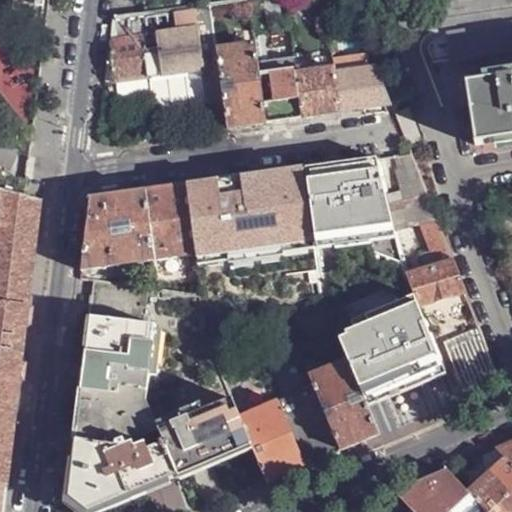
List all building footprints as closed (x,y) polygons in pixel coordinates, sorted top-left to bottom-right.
[(144,0),(146,14),(153,13),(191,8),(189,0),(144,0)] [(286,0),(249,0),(253,33),(290,27),(288,6),(286,0)] [(191,8),(153,13),(162,76),(204,70),(220,68),(218,48),(214,29),(212,5),(191,8)] [(115,19),(113,32),(110,39),(112,63),(107,63),(105,84),(148,77),(162,76),(153,13),(146,14),(136,15),(115,19)] [(427,47),(433,63),(511,50),(511,17),(431,30),(433,40),(432,40),(428,43),(427,47)] [(253,33),(255,42),(291,36),(290,27),(253,33)] [(227,122),(228,129),(265,123),(258,66),(255,43),(218,48),(220,68),(227,122)] [(299,92),(303,119),(340,113),(335,75),(333,60),(333,56),(309,59),(308,53),(294,55),(295,60),(299,92)] [(333,60),(335,75),(369,70),(368,55),(333,60)] [(258,66),(265,123),(274,122),(303,119),(299,92),(295,60),(258,66)] [(220,68),(204,70),(206,85),(211,124),(227,122),(220,68)] [(369,70),(374,108),(393,105),(378,69),(369,70)] [(148,77),(150,92),(206,85),(204,70),(162,76),(148,77)] [(335,75),(340,113),(374,108),(369,70),(335,75)] [(511,75),(510,76),(509,71),(494,73),(495,79),(481,81),(465,83),(473,136),(475,145),(494,142),(511,139),(511,75)] [(481,74),(481,81),(495,79),(494,73),(494,72),(481,74)] [(396,111),(407,142),(420,137),(409,107),(396,111)] [(511,139),(494,142),(495,147),(511,144),(511,139)] [(401,154),(416,193),(428,191),(412,153),(401,154)] [(397,229),(390,200),(379,157),(308,168),(317,243),(337,241),(337,245),(342,244),(345,268),(318,269),(322,301),(348,360),(361,390),(426,363),(431,376),(446,370),(419,304),(406,274),(403,262),(376,264),(374,237),(397,234),(397,229)] [(283,238),(314,234),(304,169),(242,177),(242,183),(219,186),(219,180),(186,185),(195,251),(225,246),(226,253),(283,246),(283,238)] [(242,177),(219,180),(219,186),(242,183),(242,177)] [(155,261),(195,255),(195,251),(186,185),(145,191),(155,261)] [(0,481),(8,483),(40,201),(26,196),(1,190),(0,197),(0,481)] [(82,271),(155,261),(145,191),(91,198),(82,271)] [(421,223),(438,219),(428,191),(416,193),(390,200),(397,229),(421,223)] [(431,249),(448,244),(438,219),(421,223),(431,249)] [(316,249),(314,234),(283,238),(283,246),(226,253),(225,246),(195,251),(195,255),(197,266),(227,262),(228,263),(285,255),(285,253),(316,249)] [(426,268),(453,260),(448,244),(431,249),(422,251),(426,268)] [(155,261),(156,272),(196,267),(197,266),(195,255),(155,261)] [(419,304),(465,290),(453,260),(426,268),(406,274),(419,304)] [(135,288),(160,292),(158,282),(156,272),(133,276),(135,288)] [(151,410),(152,413),(225,382),(211,349),(206,337),(201,298),(160,292),(135,288),(96,281),(92,316),(157,324),(148,409),(151,410)] [(160,292),(201,298),(199,283),(158,282),(160,292)] [(81,399),(148,409),(157,324),(92,316),(81,399)] [(206,337),(211,349),(242,340),(237,328),(206,337)] [(444,342),(466,398),(501,382),(480,328),(444,342)] [(342,449),(379,433),(365,403),(361,390),(348,360),(310,375),(331,424),(342,449)] [(431,376),(426,363),(361,390),(365,403),(431,376)] [(159,429),(179,474),(252,443),(240,416),(232,397),(225,382),(152,413),(159,429)] [(240,416),(249,412),(251,403),(246,390),(232,397),(240,416)] [(81,399),(77,439),(123,446),(159,429),(152,413),(151,410),(148,409),(81,399)] [(268,481),(306,464),(278,401),(249,412),(240,416),(252,443),(268,481)] [(310,433),(321,457),(342,449),(331,424),(310,433)] [(90,511),(105,506),(179,474),(159,429),(123,446),(77,439),(72,480),(70,498),(89,511),(90,511)] [(511,441),(499,446),(507,456),(511,461),(511,441)] [(469,490),(488,511),(511,511),(511,461),(507,456),(469,490)] [(488,511),(469,490),(451,471),(450,467),(395,491),(413,511),(488,511)]
